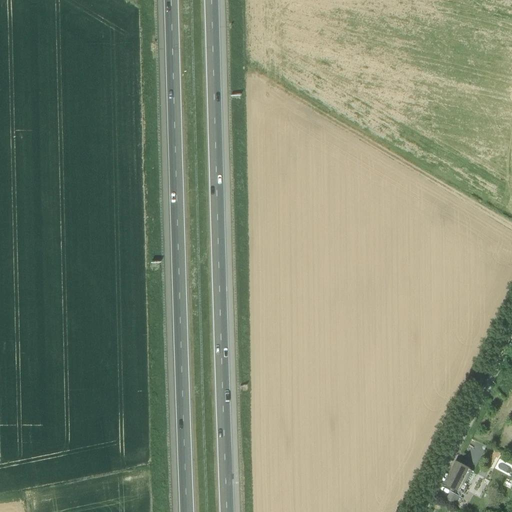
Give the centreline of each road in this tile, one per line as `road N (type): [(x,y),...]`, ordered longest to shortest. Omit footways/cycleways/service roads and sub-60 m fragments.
road 1 (motorway): [(170,0),(186,511)]
road 2 (motorway): [(226,511),(210,0)]
road 3 (track): [(245,80),(511,230)]
road 4 (unclassified): [(422,511),(511,339)]
